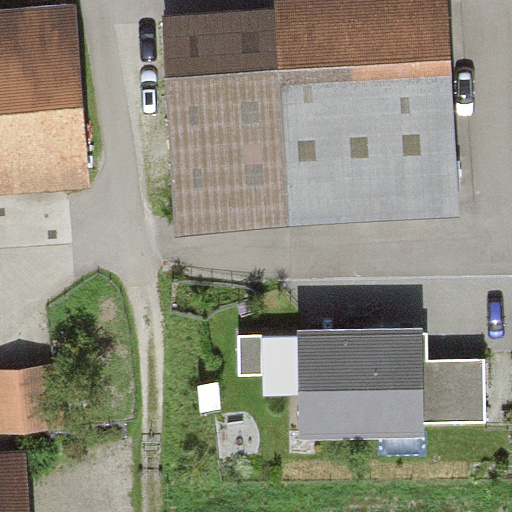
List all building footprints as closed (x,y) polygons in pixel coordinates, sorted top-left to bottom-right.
[(432,9),(277,17),(287,211),(442,203),(432,9)] [(0,194),(111,189),(103,10),(0,14),(0,194)] [(287,211),(277,17),(171,24),(185,217),(287,211)] [(298,328),(300,434),(426,432),(426,421),(486,420),(485,358),(430,359),(429,326),(298,328)] [(0,366),(0,434),(59,428),(53,361),(0,366)] [(0,511),(35,511),(33,454),(0,455),(0,511)]
